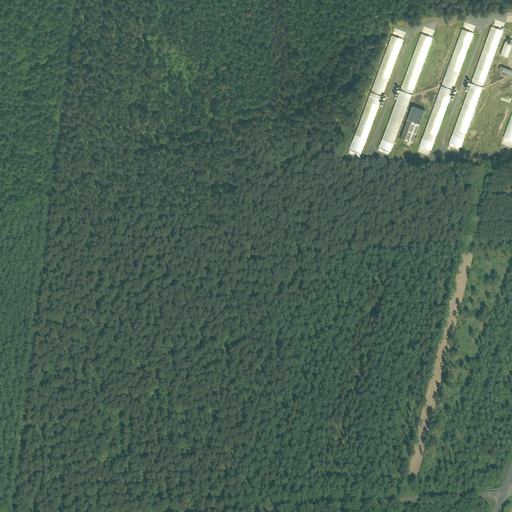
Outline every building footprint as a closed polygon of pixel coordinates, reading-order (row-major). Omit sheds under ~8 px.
[(492,27),(449,145),(460,149),(504,31),(492,27)] [(463,28),(419,146),(430,150),(474,32),(463,28)] [(421,33),(378,151),(389,155),(432,37),(421,33)] [(392,34),(348,153),(359,157),(403,39),(392,34)] [(511,45),(505,42),(501,54),(507,56),(511,45)] [(425,110),(412,105),(400,139),(413,143),(425,110)] [(511,115),(503,139),(511,142),(511,115)]
